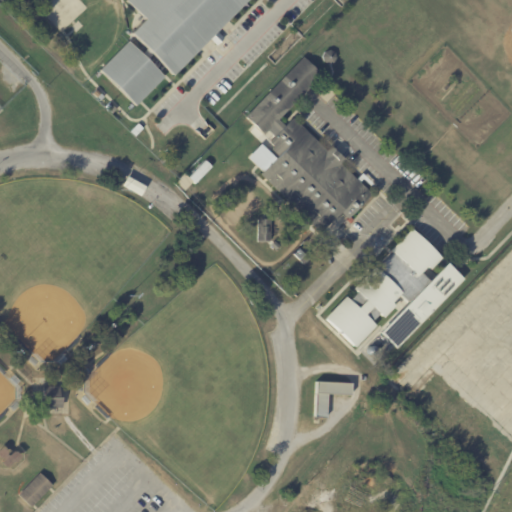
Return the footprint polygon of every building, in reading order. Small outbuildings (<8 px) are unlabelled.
[(246,0),(215,32),(222,39),(214,46),(208,40),(172,76),(151,55),(146,60),(163,77),(134,106),(98,71),(127,41),(140,54),(146,48),(131,33),(144,20),(125,1),(125,0),(246,0)] [(52,1),(60,9),(50,19),(41,11),(52,1)] [(331,63),(329,63),(324,61),(323,56),(325,51),(330,49),(335,52),(336,57),(333,62),(331,63)] [(309,87),(278,120),(284,126),(292,118),(326,151),(331,147),(345,160),(340,165),(356,180),(362,174),(377,189),(374,193),(367,186),(368,185),(362,180),(359,183),(372,195),(348,220),(340,212),(320,233),(260,176),(262,173),(247,158),(260,144),(276,159),(278,158),(271,151),(273,148),(269,143),(279,133),(272,126),(263,136),(245,118),(302,57),(321,76),(309,87)] [(188,177),(204,160),(210,166),(194,183),(188,177)] [(271,225),(271,240),(258,240),(258,218),(271,218),(271,225)] [(413,232),(442,259),(431,271),(437,276),(448,265),(464,280),(396,351),(380,335),(409,304),(401,296),(392,304),(396,307),(384,320),(380,315),(372,323),(376,327),(355,349),(325,319),(345,298),(350,302),(358,294),(353,290),(374,268),(377,270),(393,254),(390,252),(412,230),(413,232)] [(299,249),(309,258),(303,264),(293,254),(299,248),(299,249)] [(350,395),(326,394),(325,418),(313,418),(314,382),(350,384),(350,395)] [(63,408),(41,407),(41,397),(43,397),(43,386),(60,386),(59,398),(63,398),(63,408)] [(0,449),(1,448),(6,449),(7,451),(7,454),(9,456),(15,450),(21,457),(15,463),(14,461),(9,466),(7,465),(5,467),(1,463),(4,460),(2,458),(0,458),(0,449)] [(50,487),(31,507),(18,495),(39,473),(52,485),(50,487)]
